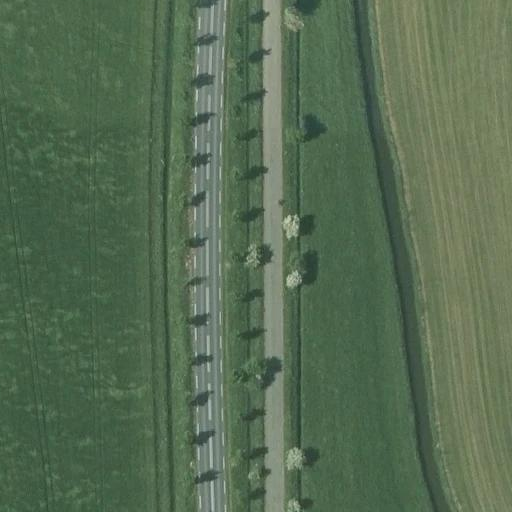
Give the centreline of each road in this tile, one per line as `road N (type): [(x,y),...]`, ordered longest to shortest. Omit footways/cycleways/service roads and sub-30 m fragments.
road 1 (primary): [(212,511),(204,234),(213,0)]
road 2 (unclassified): [(279,511),(270,0)]
